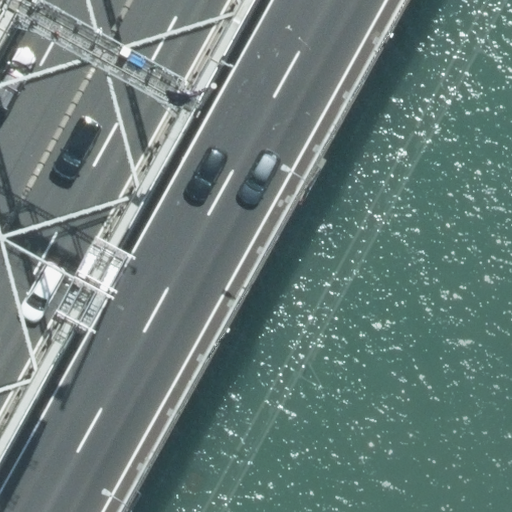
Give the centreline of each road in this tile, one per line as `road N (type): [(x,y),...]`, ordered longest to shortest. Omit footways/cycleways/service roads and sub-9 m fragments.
road 1 (motorway): [(320,0),(36,511)]
road 2 (motorway): [(0,235),(130,0)]
